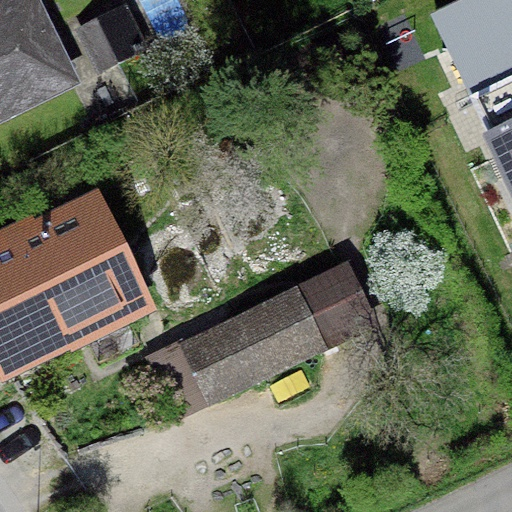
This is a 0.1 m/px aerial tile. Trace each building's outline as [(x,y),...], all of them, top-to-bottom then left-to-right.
[(25,4),(0,16),(0,118),(66,87),(25,4)] [(464,89),(511,67),(511,25),(503,5),(439,34),(464,89)] [(112,68),(140,54),(120,13),(92,27),(112,68)] [(511,156),(498,163),(511,191),(511,156)] [(0,370),(119,313),(76,223),(0,259),(0,370)] [(207,406),(318,353),(291,297),(180,350),(207,406)]
